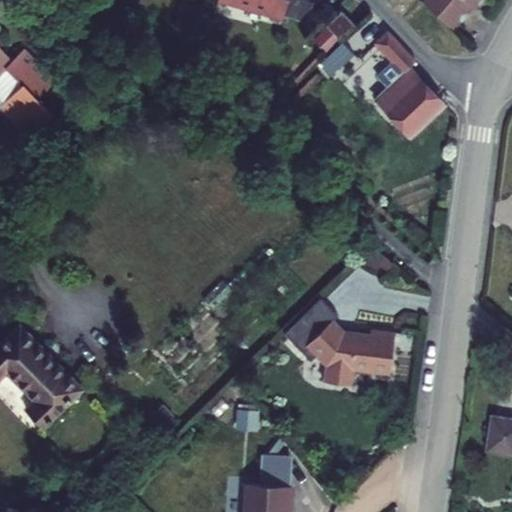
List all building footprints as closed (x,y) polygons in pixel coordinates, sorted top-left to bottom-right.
[(218,0),(218,1),(282,19),(286,0),(218,0)] [(470,6),(472,8),(478,0),(425,0),(430,5),(453,26),(470,6)] [(354,26),(341,12),(327,26),(339,40),(354,26)] [(409,67),(415,61),(389,32),(374,45),(379,49),(388,60),(382,66),(375,73),(366,63),(353,75),(407,134),(441,102),(424,85),(418,90),(411,82),(403,72),(409,67)] [(55,82),(23,49),(8,64),(0,54),(0,105),(29,136),(51,114),(37,99),(55,82)] [(346,62),(334,49),(323,59),(335,73),(346,62)] [(372,55),(382,66),(388,60),(379,49),(372,55)] [(417,76),(411,82),(418,90),(424,85),(417,76)] [(338,318),(320,300),(284,335),(311,363),(316,357),(326,367),(324,382),(351,386),(354,372),(388,377),(395,335),(370,331),(369,336),(342,333),(333,323),(338,318)] [(81,389),(18,326),(0,344),(0,375),(5,371),(35,401),(26,410),(42,427),(81,389)] [(511,417),(493,415),(488,449),(511,452),(511,417)] [(290,511),(292,488),(247,485),(246,499),(244,499),(242,511),(290,511)]
